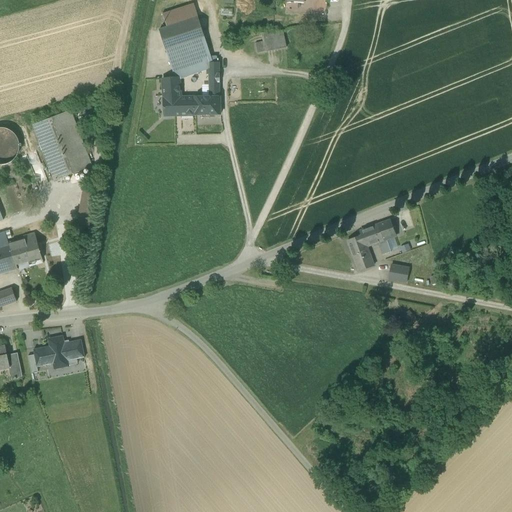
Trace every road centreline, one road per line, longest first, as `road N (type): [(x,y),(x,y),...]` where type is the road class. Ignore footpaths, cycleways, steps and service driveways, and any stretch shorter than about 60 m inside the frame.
road 1 (unclassified): [(139,306),(205,344),(347,511)]
road 2 (unclassified): [(511,159),(255,260)]
road 3 (residential): [(511,308),(255,260)]
road 4 (residential): [(0,325),(139,306)]
road 5 (unclassified): [(255,260),(139,306)]
